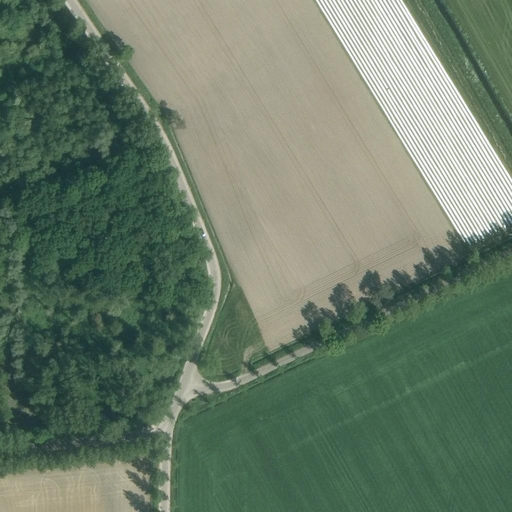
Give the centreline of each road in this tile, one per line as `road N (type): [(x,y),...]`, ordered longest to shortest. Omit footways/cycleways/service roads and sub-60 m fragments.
road 1 (unclassified): [(183,381),(218,280),(139,106),(68,0)]
road 2 (unclassified): [(183,381),(234,383),(511,255)]
road 3 (unclassified): [(166,434),(0,448)]
